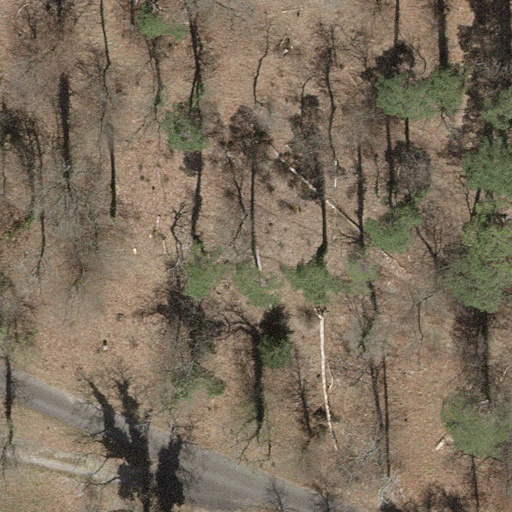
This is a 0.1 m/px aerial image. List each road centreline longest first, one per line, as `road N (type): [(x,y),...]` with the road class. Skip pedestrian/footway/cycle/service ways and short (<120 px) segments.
road 1 (unclassified): [(335,511),(228,476),(0,378)]
road 2 (track): [(0,442),(228,476)]
